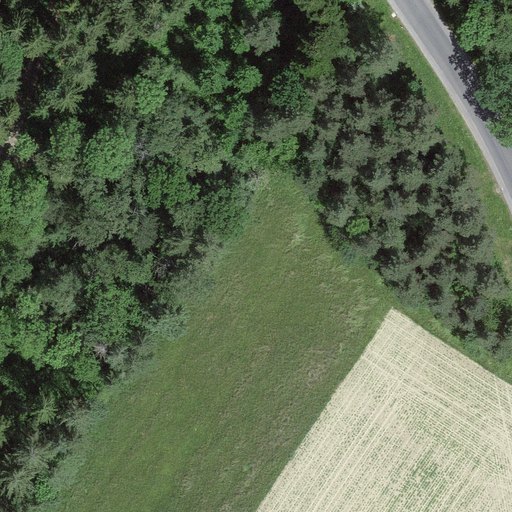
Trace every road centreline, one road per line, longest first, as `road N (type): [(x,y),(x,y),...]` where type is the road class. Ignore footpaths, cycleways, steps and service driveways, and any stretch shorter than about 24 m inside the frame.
road 1 (tertiary): [(511,171),(406,0)]
road 2 (track): [(0,137),(60,0)]
